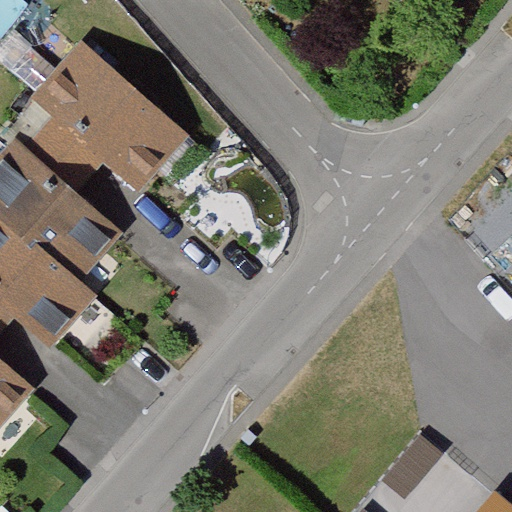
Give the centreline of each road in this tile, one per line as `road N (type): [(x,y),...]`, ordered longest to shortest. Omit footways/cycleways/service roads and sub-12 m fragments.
road 1 (residential): [(511,84),(126,511)]
road 2 (track): [(511,351),(386,220)]
